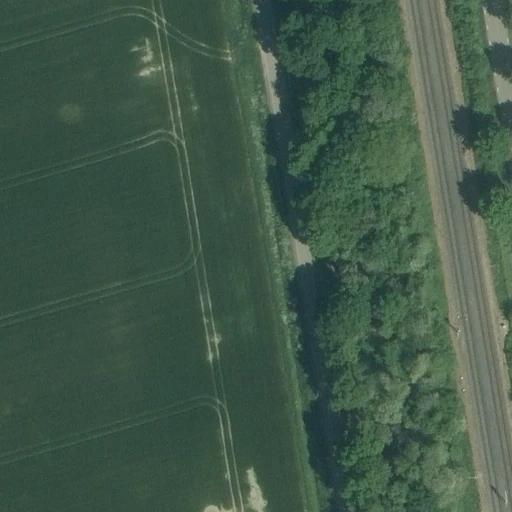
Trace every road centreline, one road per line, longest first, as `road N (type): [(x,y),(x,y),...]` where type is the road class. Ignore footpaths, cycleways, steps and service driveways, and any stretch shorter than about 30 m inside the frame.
road 1 (unclassified): [(345,511),(260,0)]
road 2 (tertiary): [(511,122),(491,0)]
